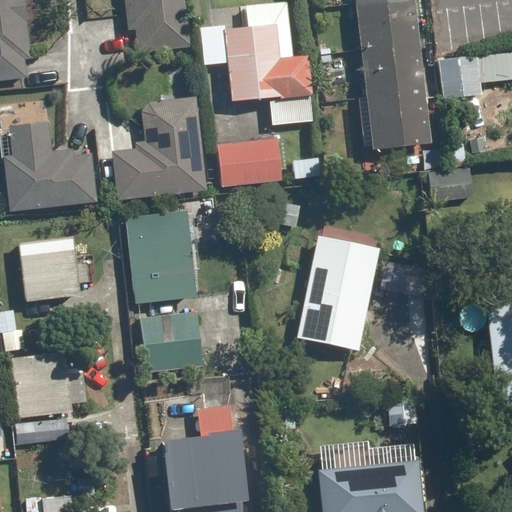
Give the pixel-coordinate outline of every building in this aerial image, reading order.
[(21,58),(27,49),(20,0),(0,0),(0,80),(24,77),(21,58)] [(187,48),(182,0),(120,0),(123,31),(132,30),(134,53),(187,48)] [(427,143),(409,0),(350,0),(369,149),(427,143)] [(272,28),(272,24),(220,30),(219,24),(196,27),(200,66),(223,63),(228,102),(280,96),(276,62),(293,60),(290,26),(272,28)] [(511,78),(511,51),(455,58),(458,85),(511,78)] [(347,68),(318,71),(322,104),(351,101),(347,68)] [(204,190),(193,96),(146,101),(139,111),(142,141),(132,142),(132,148),(109,151),(114,200),(204,190)] [(70,149),(48,152),(45,121),(6,126),(9,155),(1,156),(7,212),(95,202),(90,154),(70,156),(70,149)] [(278,180),(274,137),(213,144),(218,186),(278,180)] [(317,159),(288,162),(291,183),(320,180),(317,159)] [(470,197),(467,167),(424,172),(427,202),(470,197)] [(296,225),(300,203),(262,195),(258,218),(296,225)] [(194,297),(184,211),(123,218),(132,304),(194,297)] [(360,347),(382,244),(321,231),(298,334),(360,347)] [(75,297),(68,238),(15,244),(22,303),(75,297)] [(511,294),(480,298),(493,410),(498,410),(501,432),(511,430),(511,294)] [(17,311),(0,312),(0,352),(22,349),(17,311)] [(198,366),(192,311),(137,317),(143,373),(198,366)] [(66,411),(58,352),(7,358),(15,418),(66,411)] [(413,396),(383,398),(386,431),(416,428),(413,396)] [(250,499),(240,429),(236,430),(232,402),(198,406),(202,434),(164,439),(166,452),(163,452),(170,508),(171,508),(172,511),(244,511),(244,500),(250,499)] [(70,417),(30,423),(33,445),(73,439),(70,417)] [(418,511),(413,460),(313,470),(317,511),(418,511)] [(68,511),(66,495),(38,499),(40,511),(68,511)]
